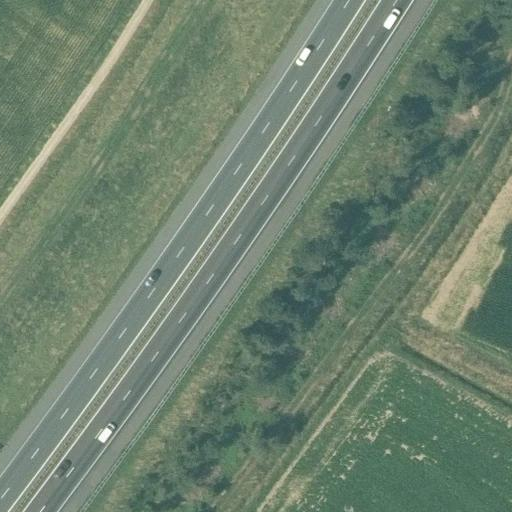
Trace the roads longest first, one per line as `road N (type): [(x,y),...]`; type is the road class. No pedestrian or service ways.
road 1 (motorway): [(52,511),(321,138),(409,0)]
road 2 (motorway): [(350,0),(0,503)]
